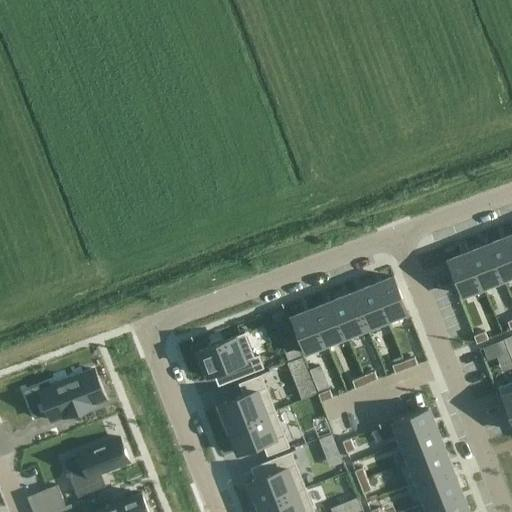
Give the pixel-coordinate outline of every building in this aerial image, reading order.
[(511,242),(509,235),(489,244),(503,279),(511,275),(511,242)] [(489,244),(469,252),(483,287),(503,279),(489,244)] [(469,252),(448,260),(462,295),(483,287),(469,252)] [(394,276),(373,285),(387,319),(407,311),(394,276)] [(373,285),(353,292),(367,327),(387,319),(373,285)] [(353,292),(332,300),(333,300),(347,335),(367,327),(353,292)] [(333,300),(313,308),(327,343),(347,335),(333,300)] [(313,308),(292,317),(306,351),(327,343),(313,308)] [(485,331),(474,336),(477,343),(488,339),(485,331)] [(210,346),(198,351),(202,360),(198,362),(204,376),(207,375),(208,376),(232,367),(237,379),(264,368),(259,355),(254,357),(245,333),(224,341),(223,337),(208,343),(210,346)] [(414,357),(403,361),(406,369),(417,365),(414,357)] [(403,361),(392,366),(395,374),(406,369),(403,361)] [(93,369),(40,390),(52,420),(105,400),(93,369)] [(374,373),(363,377),(366,385),(377,381),(377,380),(374,373)] [(220,406),(216,407),(222,422),(225,421),(229,429),(275,411),(261,374),(239,383),(243,395),(219,404),(220,406)] [(363,377),(352,382),(355,389),(366,385),(363,377)] [(511,381),(498,387),(511,422),(511,381)] [(329,391),(318,395),(321,403),(332,398),(329,391)] [(428,408),(393,422),(402,442),(436,429),(428,408)] [(232,437),(228,438),(234,453),(237,452),(238,453),(262,444),(267,456),(290,447),(275,411),(229,429),(232,437)] [(436,429),(402,442),(409,463),(444,449),(436,429)] [(84,466),(68,472),(77,497),(106,485),(101,472),(129,461),(120,437),(79,453),(84,466)] [(350,438),(343,441),(347,452),(355,449),(350,438)] [(444,449),(409,463),(417,483),(453,469),(445,448),(444,449)] [(250,483),(246,484),(252,499),(255,498),(259,506),(305,488),(291,451),(269,460),(274,472),(249,481),(250,483)] [(355,471),(354,471),(359,482),(367,479),(362,468),(355,471)] [(453,469),(417,483),(425,503),(460,489),(460,490),(461,489),(453,469)] [(367,479),(359,482),(363,494),(371,491),(367,479)] [(57,485),(46,489),(54,510),(65,506),(57,485)] [(260,511),(314,511),(305,488),(259,506),(260,511)] [(460,489),(425,503),(428,511),(463,511),(468,510),(460,490),(460,489)] [(84,503),(83,503),(86,511),(149,511),(142,493),(114,504),(109,493),(84,503)] [(82,511),(78,501),(54,510),(54,511),(82,511)]
